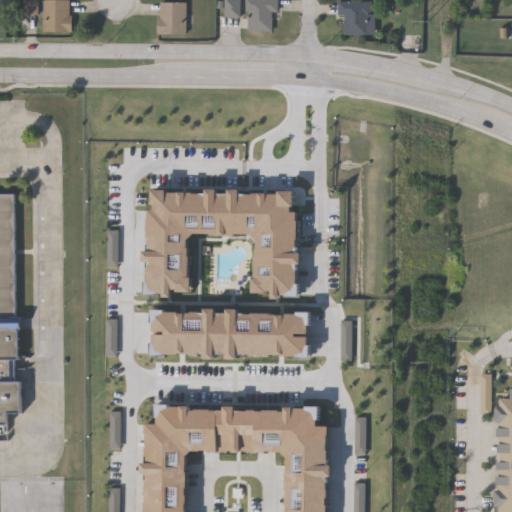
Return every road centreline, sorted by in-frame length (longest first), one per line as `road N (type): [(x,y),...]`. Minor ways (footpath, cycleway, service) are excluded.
road 1 (secondary): [(310,58),(106,51)]
road 2 (secondary): [(309,80),(437,103),(504,129)]
